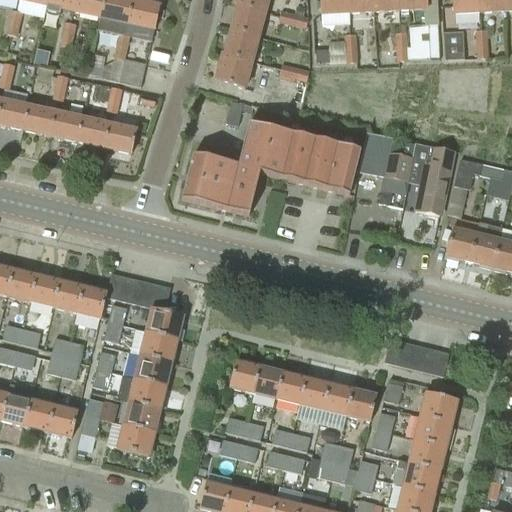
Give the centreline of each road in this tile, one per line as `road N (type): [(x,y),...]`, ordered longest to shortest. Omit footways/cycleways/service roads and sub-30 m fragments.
road 1 (tertiary): [(511,325),(141,234)]
road 2 (residential): [(141,234),(204,0)]
road 3 (residential): [(161,511),(142,500),(0,467)]
road 4 (tertiary): [(141,234),(0,201)]
